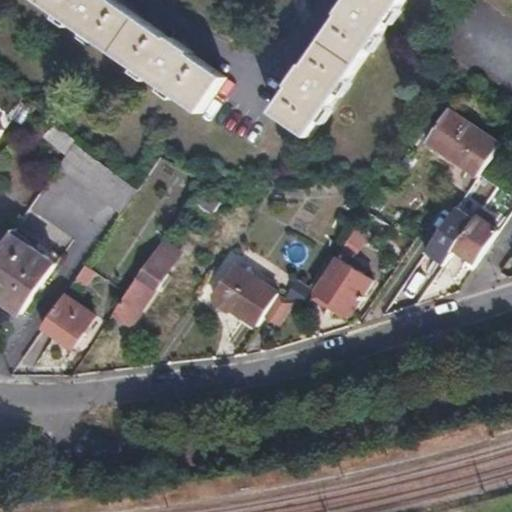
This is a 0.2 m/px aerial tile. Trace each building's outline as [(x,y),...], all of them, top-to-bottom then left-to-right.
[(36,0),(80,30),(132,65),(203,113),(226,78),(193,54),(195,52),(173,37),(171,39),(115,1),(115,0),(36,0)] [(274,114),(275,114),(311,138),(371,48),(403,0),(349,0),(340,14),(342,16),(309,65),(306,63),(289,87),(292,89),(274,114)] [(18,131),(29,115),(18,107),(10,119),(15,123),(12,127),(18,131)] [(481,175),(503,143),(470,121),(469,124),(449,110),(427,143),(479,177),(481,175)] [(55,125),(45,138),(66,153),(76,140),(55,125)] [(139,190),(74,143),(58,167),(80,183),(123,214),(139,190)] [(218,203),(198,189),(184,210),(204,224),(218,203)] [(457,210),(425,254),(444,268),(457,250),(478,264),(502,230),(492,223),(498,215),(483,206),(473,221),(457,210)] [(356,230),(348,241),(357,247),(364,236),(368,238),(380,220),(368,212),(356,230)] [(13,234),(0,252),(0,297),(23,314),(57,264),(13,234)] [(165,238),(113,313),(133,327),(185,251),(165,238)] [(340,258),(316,294),(351,317),(374,280),(340,258)] [(86,265),(76,280),(87,288),(97,273),(86,265)] [(235,265),(213,298),(257,328),(263,320),(266,315),(278,298),(279,297),(280,296),(235,265)] [(351,317),(316,294),(313,298),(348,321),(351,317)] [(64,296),(43,328),(72,349),(94,317),(64,296)] [(293,304),(279,297),(278,298),(266,315),(280,324),(293,304)]
